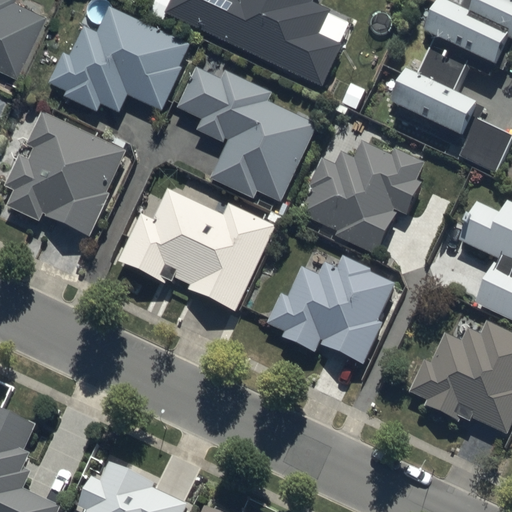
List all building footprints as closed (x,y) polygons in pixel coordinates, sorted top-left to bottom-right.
[(0,0),(0,67),(15,77),(44,11),(19,0),(0,0)] [(168,15),(325,88),(354,25),(329,14),(330,12),(315,5),(316,4),(317,2),(319,1),(319,0),(156,0),(149,15),(165,22),(168,15)] [(464,97),(458,94),(471,68),(493,79),(498,69),(501,70),(511,48),(511,0),(469,0),(468,4),(460,0),(459,0),(456,6),(445,1),(441,10),(436,8),(426,27),(434,31),(431,37),(439,40),(422,76),(414,72),(409,81),(403,78),(394,98),(400,101),(398,107),(402,109),(397,120),(466,154),(464,159),(473,163),(471,167),(497,179),(511,148),(511,134),(480,119),(486,108),(464,97)] [(66,56),(53,85),(72,94),(69,101),(100,115),(105,105),(125,114),(133,98),(165,113),(185,69),(182,68),(191,48),(111,11),(100,34),(87,28),(72,59),(66,56)] [(205,119),(199,133),(230,145),(215,180),(257,198),(260,192),(286,203),(321,128),(270,104),(275,93),(228,74),(224,82),(199,71),(183,109),(205,119)] [(22,160),(7,188),(18,194),(10,207),(41,224),(46,215),(91,239),(113,197),(108,195),(128,157),(47,114),(30,146),(39,150),(31,164),(22,160)] [(358,161),(345,155),(339,168),(326,162),(313,191),(315,192),(304,215),(341,233),(339,238),(381,258),(402,215),(411,219),(426,186),(419,183),(428,164),(399,151),(396,158),(366,143),(358,161)] [(146,217),(123,264),(169,287),(171,283),(175,285),(178,279),(188,284),(185,289),(238,315),(286,219),(275,214),(270,223),(233,205),(227,217),(173,189),(157,222),(146,217)] [(481,204),(464,242),(463,243),(503,262),(482,309),(511,322),(511,204),(507,216),(481,204)] [(330,266),(325,277),(307,269),(293,299),(286,296),(271,325),(289,334),(287,338),(318,353),(323,344),(368,366),(387,327),(380,324),(399,286),(373,273),(374,270),(350,258),(343,272),(330,266)] [(511,432),(511,334),(491,325),(486,336),(471,329),(465,343),(448,335),(434,365),(429,363),(415,393),(430,401),(428,407),(462,422),(464,419),(474,423),(475,419),(511,435),(511,432)] [(0,511),(55,511),(60,503),(16,483),(44,423),(0,402),(0,511)] [(180,511),(188,496),(106,458),(81,511),(180,511)] [(223,511),(204,503),(199,511),(223,511)]
